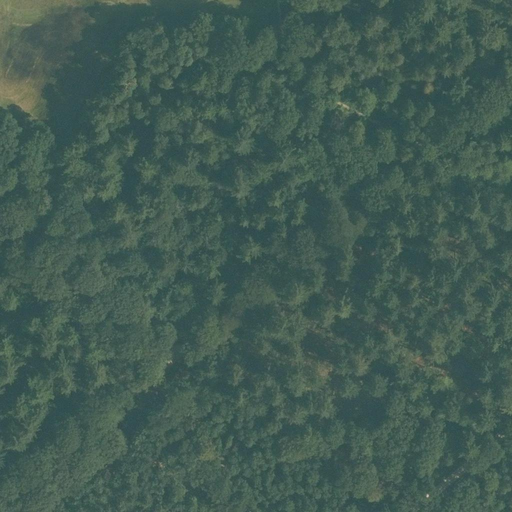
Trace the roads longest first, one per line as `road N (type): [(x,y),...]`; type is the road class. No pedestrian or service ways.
road 1 (track): [(0,199),(177,357),(441,150)]
road 2 (track): [(0,503),(177,357)]
road 3 (track): [(511,425),(410,511)]
